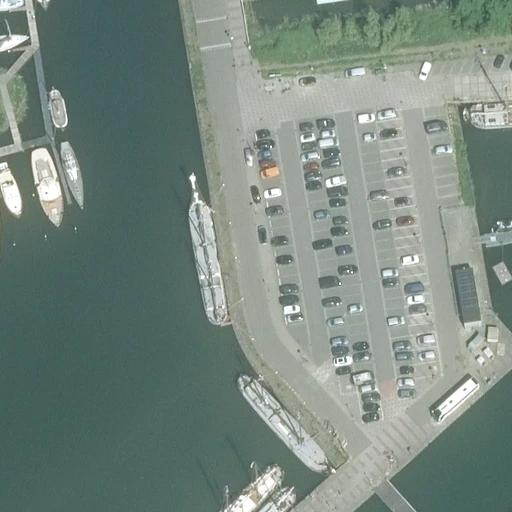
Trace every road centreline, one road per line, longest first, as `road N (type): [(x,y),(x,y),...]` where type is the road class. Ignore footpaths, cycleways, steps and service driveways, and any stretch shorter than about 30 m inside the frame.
road 1 (unclassified): [(227,119),(263,329),(372,461),(453,376),(408,93)]
road 2 (unclassified): [(408,93),(227,119)]
road 3 (unclassified): [(207,0),(227,119)]
